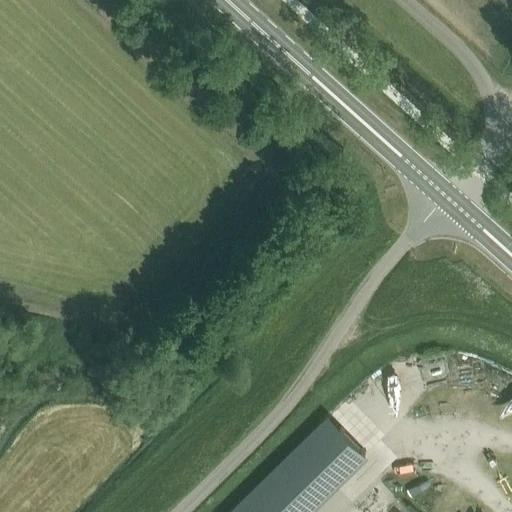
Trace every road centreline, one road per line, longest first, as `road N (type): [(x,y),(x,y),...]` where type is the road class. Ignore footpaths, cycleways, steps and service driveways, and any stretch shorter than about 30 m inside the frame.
road 1 (unclassified): [(445,197),(381,268),(277,418),(181,511)]
road 2 (secondary): [(445,197),(223,0)]
